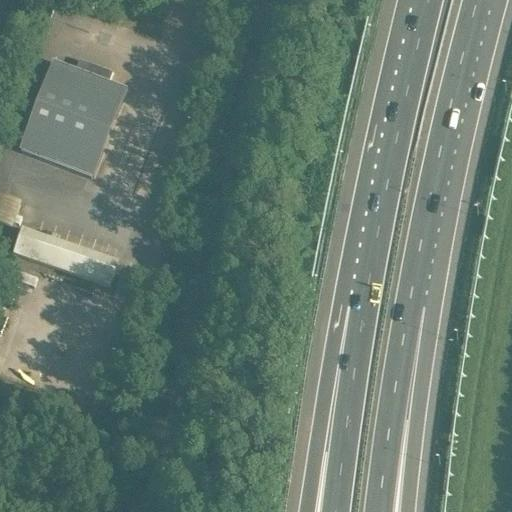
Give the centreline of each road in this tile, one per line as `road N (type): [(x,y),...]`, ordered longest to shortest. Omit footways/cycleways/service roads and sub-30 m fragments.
road 1 (motorway): [(430,0),(364,303)]
road 2 (motorway): [(408,301),(477,0)]
road 3 (motorway): [(364,303),(317,511)]
road 4 (motorway): [(378,511),(408,301)]
road 5 (motorway): [(401,511),(408,301)]
road 6 (motorway): [(364,303),(335,511)]
